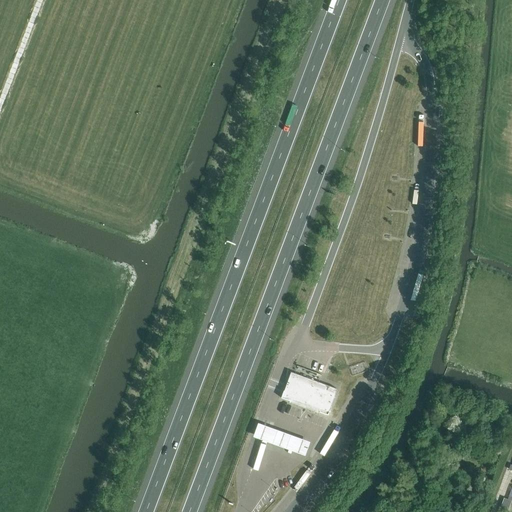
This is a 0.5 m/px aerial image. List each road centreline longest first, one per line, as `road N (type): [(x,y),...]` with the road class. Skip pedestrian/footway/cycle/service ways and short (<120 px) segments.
road 1 (motorway): [(190,511),(382,0)]
road 2 (motorway): [(339,0),(147,511)]
